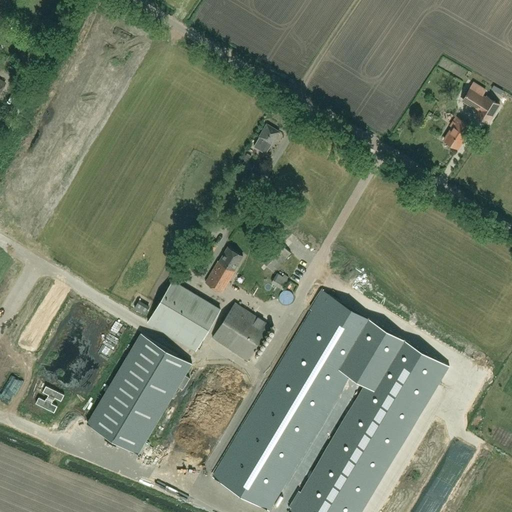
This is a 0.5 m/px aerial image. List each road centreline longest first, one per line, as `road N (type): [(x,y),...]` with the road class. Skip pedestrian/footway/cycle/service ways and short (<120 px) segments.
road 1 (unclassified): [(511,236),(121,0)]
road 2 (track): [(290,102),(359,0)]
